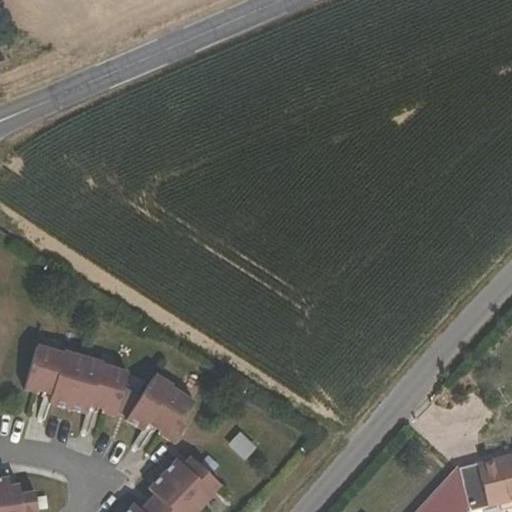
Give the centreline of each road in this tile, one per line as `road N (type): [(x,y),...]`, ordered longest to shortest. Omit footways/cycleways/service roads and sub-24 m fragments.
road 1 (unclassified): [(294,511),(511,280)]
road 2 (tertiary): [(45,102),(282,0)]
road 3 (residential): [(0,453),(70,465),(88,488),(81,511)]
